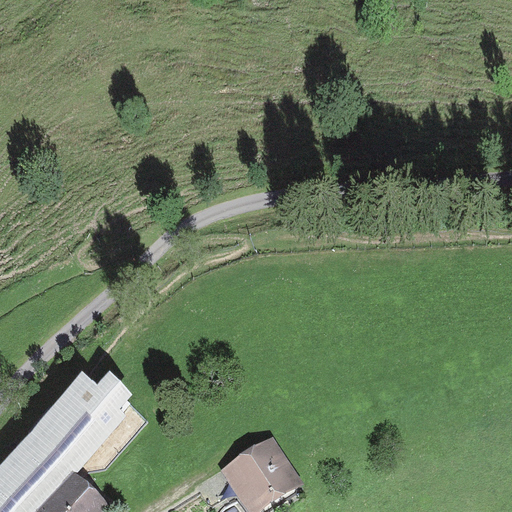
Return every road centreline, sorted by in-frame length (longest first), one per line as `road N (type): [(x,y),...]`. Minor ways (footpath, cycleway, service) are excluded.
road 1 (track): [(0,400),(161,247),(200,220),(235,206),(324,194),(511,181)]
road 2 (track): [(0,308),(54,278),(161,247)]
